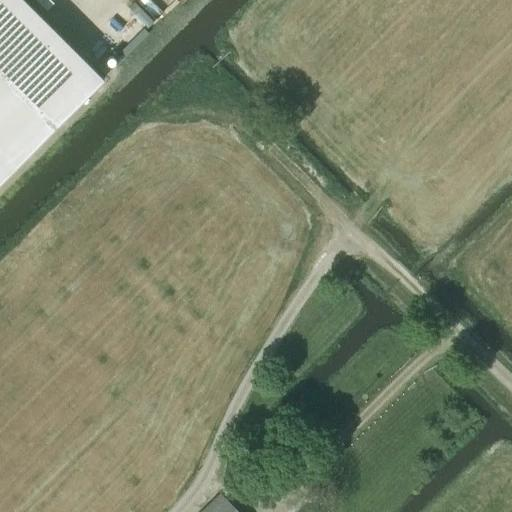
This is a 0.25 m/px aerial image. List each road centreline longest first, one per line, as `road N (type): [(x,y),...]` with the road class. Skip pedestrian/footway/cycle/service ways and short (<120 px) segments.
road 1 (track): [(173,511),(206,470),(225,423),(307,287),(354,230)]
road 2 (track): [(404,281),(236,115)]
road 3 (unclassified): [(511,388),(404,281)]
